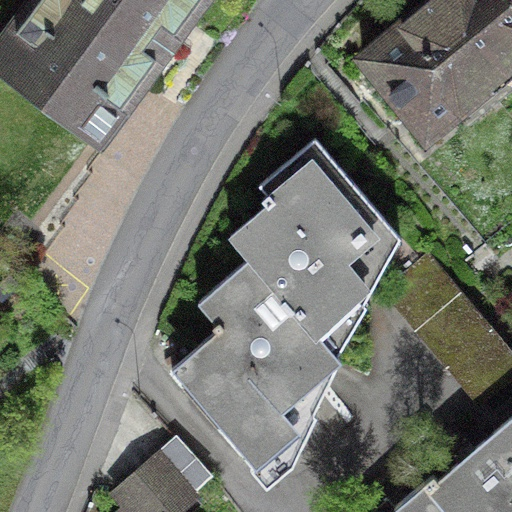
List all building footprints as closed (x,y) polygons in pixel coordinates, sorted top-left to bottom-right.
[(197,0),(33,0),(0,45),(0,69),(52,108),(95,137),(197,0)] [(426,133),(511,61),(511,0),(429,0),(362,56),(426,133)] [(95,137),(52,108),(0,206),(0,216),(46,251),(64,225),(61,223),(77,198),(74,195),(91,170),(87,168),(105,144),(95,137)] [(268,202),(230,234),(249,256),(322,339),(337,325),(352,327),(366,301),(348,281),(365,266),(377,275),(399,237),(315,137),(258,185),(267,191),(262,196),(268,202)] [(384,291),(447,365),(489,328),(427,253),(384,291)] [(216,329),(172,368),(257,467),(285,444),(302,443),(316,413),(296,392),(311,379),(326,383),(338,359),(322,339),(249,256),(199,301),(217,320),(213,325),(216,329)] [(511,351),(489,328),(447,365),(479,403),(511,374),(511,351)] [(511,511),(511,413),(438,478),(433,472),(423,482),(449,511),(511,511)] [(174,436),(114,491),(126,505),(132,511),(175,511),(195,494),(191,491),(209,474),(174,436)] [(449,511),(423,482),(388,511),(449,511)]
